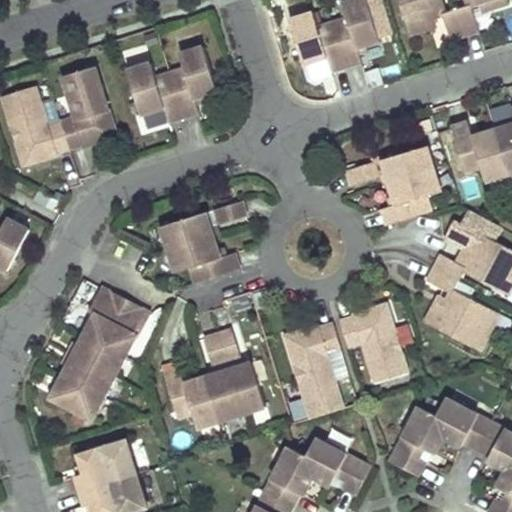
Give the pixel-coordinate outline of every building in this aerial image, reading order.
[(347,0),(343,1),(348,16),(333,21),(347,66),(363,61),(359,46),(382,39),(370,0),(347,0)] [(444,12),(452,37),(466,33),(458,7),(448,10),(444,0),(400,0),(410,31),(432,24),(430,16),(444,12)] [(509,0),(466,0),(468,4),(458,7),(466,33),(480,28),(473,4),(484,0),(487,0),(490,6),(510,0),(509,0)] [(327,56),(331,71),(347,66),(333,21),(318,26),(313,11),(291,18),(304,63),(327,56)] [(181,53),(186,68),(171,73),(185,116),(200,111),(196,98),(220,91),(205,45),(181,53)] [(172,120),(185,116),(171,73),(158,77),(153,63),(129,70),(143,114),(168,106),(172,120)] [(64,77),(77,117),(63,121),(71,148),(84,144),(84,146),(117,135),(96,67),(64,77)] [(56,152),(71,148),(63,121),(47,126),(35,86),(3,96),(25,164),(57,154),(56,152)] [(486,182),(510,175),(495,127),(473,134),(469,121),(453,126),(466,170),(481,165),(486,182)] [(511,121),(495,127),(510,175),(511,174),(511,121)] [(427,146),(382,161),(389,184),(434,169),(427,146)] [(372,163),(348,171),(352,184),(376,176),(372,163)] [(441,192),(434,169),(389,184),(396,205),(383,210),(388,226),(431,212),(426,197),(441,192)] [(242,200),(216,208),(221,224),(247,216),(242,200)] [(163,225),(170,249),(214,235),(206,211),(163,225)] [(443,255),(436,268),(460,280),(465,271),(510,295),(511,290),(511,249),(496,241),(502,230),(467,211),(461,223),(456,220),(446,237),(464,247),(462,249),(472,254),(466,267),(443,255)] [(9,219),(2,232),(0,231),(0,262),(10,268),(30,230),(9,219)] [(235,252),(221,257),(214,235),(170,249),(177,272),(193,267),(198,282),(241,269),(235,252)] [(481,351),(500,313),(455,290),(460,280),(436,268),(429,281),(452,293),(445,307),(435,302),(425,322),(481,351)] [(114,293),(102,287),(90,310),(95,314),(101,317),(114,293)] [(114,293),(101,317),(113,323),(126,300),(114,293)] [(126,300),(113,323),(125,329),(138,306),(126,300)] [(355,317),(341,321),(350,347),(363,343),(375,382),(408,372),(386,304),(354,314),(355,317)] [(138,306),(125,329),(135,334),(137,335),(149,312),(138,306)] [(95,314),(85,334),(125,355),(135,334),(125,329),(113,323),(101,317),(95,314)] [(327,354),(342,350),(334,324),(318,329),(317,326),(285,335),(311,418),(343,408),(327,354)] [(241,355),(232,329),(219,333),(227,359),(241,355)] [(212,364),(227,359),(219,333),(204,338),(212,364)] [(85,334),(74,355),(113,375),(125,355),(85,334)] [(113,375),(74,355),(63,375),(103,396),(113,375)] [(253,360),(230,368),(244,413),(267,405),(253,360)] [(194,410),(199,426),(222,419),(208,375),(186,382),(181,368),(164,373),(178,415),(194,410)] [(219,371),(208,375),(222,419),(244,413),(230,368),(219,371)] [(91,418),(103,396),(63,375),(51,397),(91,418)] [(511,511),(511,426),(449,394),(440,412),(423,403),(395,458),(422,472),(430,457),(425,455),(429,445),(435,448),(441,452),(449,437),(465,445),(468,440),(493,453),(490,459),(507,468),(500,482),(505,485),(511,488),(506,498),(501,495),(493,509),(498,511),(511,511)] [(376,463),(319,434),(310,450),(291,440),(253,511),(292,511),(304,490),(309,493),(318,475),(334,484),(337,477),(340,471),(350,477),(348,482),(362,489),(376,463)] [(115,511),(147,502),(128,435),(79,450),(83,460),(85,470),(79,471),(77,472),(85,499),(86,499),(95,497),(97,508),(98,511),(115,511)] [(425,455),(430,457),(435,448),(429,445),(425,455)] [(76,462),(79,471),(85,470),(83,460),(76,462)] [(350,477),(340,471),(337,477),(348,482),(350,477)] [(511,488),(505,485),(501,495),(506,498),(511,488)] [(89,511),(97,508),(95,497),(86,499),(89,511)]
